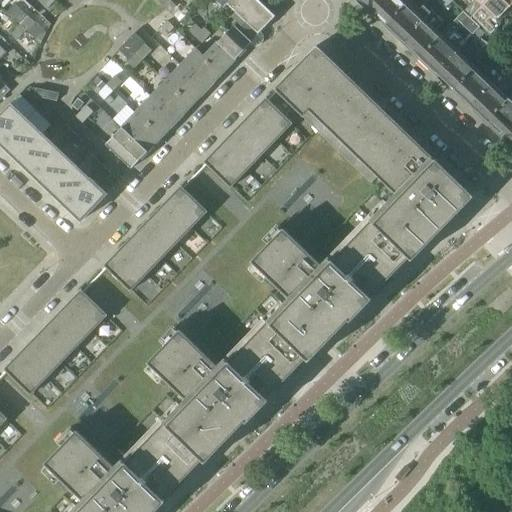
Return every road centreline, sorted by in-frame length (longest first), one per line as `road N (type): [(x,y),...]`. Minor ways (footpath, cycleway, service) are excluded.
road 1 (secondary): [(511,258),(244,511)]
road 2 (residential): [(80,257),(314,12)]
road 3 (residential): [(314,12),(511,190)]
road 4 (secondary): [(332,511),(511,335)]
